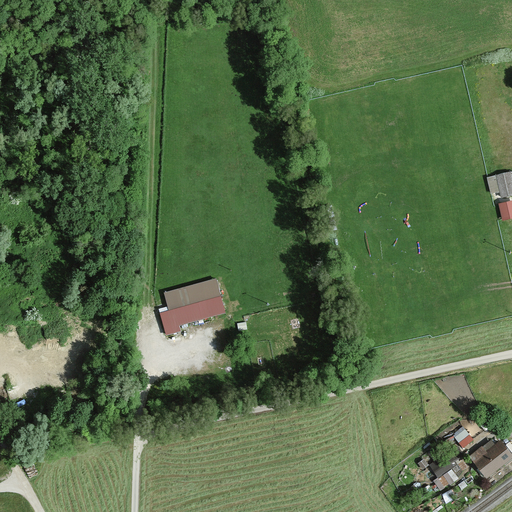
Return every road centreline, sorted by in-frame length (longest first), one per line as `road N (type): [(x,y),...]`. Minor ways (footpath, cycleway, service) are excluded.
road 1 (unclassified): [(511,354),(137,438),(133,511)]
road 2 (track): [(49,511),(11,447),(0,397)]
